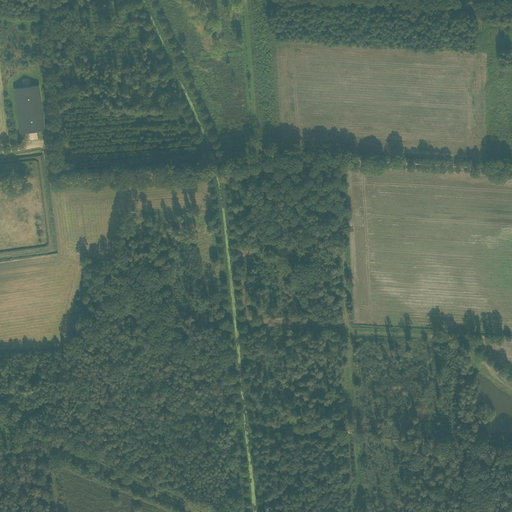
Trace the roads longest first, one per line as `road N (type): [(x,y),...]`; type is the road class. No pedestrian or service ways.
road 1 (track): [(511,371),(468,338),(347,326),(341,158)]
road 2 (track): [(511,169),(281,153),(209,168)]
road 3 (track): [(209,168),(51,180),(47,147),(0,153)]
road 4 (track): [(196,511),(44,445)]
